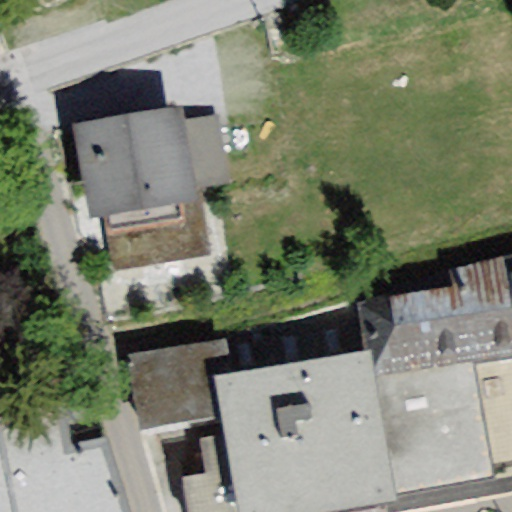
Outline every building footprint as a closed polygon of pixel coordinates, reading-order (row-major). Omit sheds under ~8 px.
[(80,128),(93,219),(199,203),(187,113),(80,128)] [(511,273),(376,295),(385,353),(390,383),(485,366),(511,361),(511,273)] [(307,318),(133,353),(151,443),(233,427),(225,383),(316,366),(307,318)] [(316,366),(225,383),(233,427),(248,511),(354,511),(413,501),(390,383),(385,353),(316,366)] [(511,361),(485,366),(505,484),(511,482),(511,361)] [(390,383),(413,501),(505,484),(485,366),(390,383)] [(0,409),(0,511),(135,511),(94,394),(0,409)]
